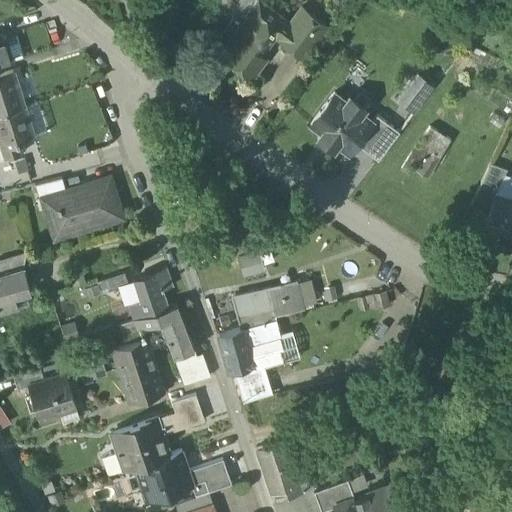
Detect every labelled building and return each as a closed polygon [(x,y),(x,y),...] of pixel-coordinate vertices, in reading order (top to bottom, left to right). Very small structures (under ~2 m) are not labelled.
[(302,5),(290,22),(260,0),(258,0),(249,12),(255,17),(248,27),(237,18),(238,17),(235,14),(219,35),(232,45),(227,52),(255,73),(266,58),(261,54),(277,33),(282,37),(283,37),(306,54),(328,25),(302,5)] [(3,37),(0,37),(0,66),(11,63),(3,37)] [(14,71),(0,74),(0,114),(25,106),(14,71)] [(416,72),(396,98),(414,111),(433,84),(416,72)] [(366,108),(348,95),(345,100),(334,92),(310,123),(321,131),(317,136),(335,149),(338,145),(349,152),(356,143),(373,121),(372,120),(362,113),(366,108)] [(25,106),(0,114),(0,158),(22,153),(20,143),(35,138),(25,106)] [(373,121),(356,143),(378,160),(400,131),(377,114),(372,120),(373,121)] [(430,124),(420,140),(421,141),(441,155),(450,139),(430,124)] [(441,155),(421,141),(403,167),(409,171),(413,166),(427,176),(441,155)] [(505,175),(489,167),(476,195),(492,201),(493,195),(494,195),(503,179),(505,175)] [(61,178),(35,184),(41,200),(57,195),(66,192),(61,178)] [(66,192),(57,195),(60,207),(59,207),(61,211),(68,233),(125,215),(119,194),(115,195),(110,179),(66,192)] [(511,181),(508,180),(507,180),(503,179),(494,195),(493,195),(492,201),(485,226),(511,233),(511,181)] [(240,275),(264,272),(261,251),(237,253),(240,275)] [(23,266),(0,272),(0,310),(17,305),(12,286),(28,282),(23,266)] [(165,268),(135,280),(142,300),(138,302),(143,316),(167,307),(161,291),(173,286),(165,268)] [(124,272),(97,281),(101,293),(128,285),(124,272)] [(275,318),(275,316),(304,308),(297,281),(234,298),(242,328),(243,329),(275,320),(275,318)] [(143,316),(135,318),(139,328),(161,321),(167,338),(174,356),(186,352),(179,334),(187,331),(176,303),(167,307),(143,316)] [(275,320),(243,329),(242,328),(219,335),(229,372),(234,371),(253,365),(248,345),(280,336),(275,318),(275,320)] [(161,380),(148,346),(167,338),(161,321),(139,328),(143,338),(126,344),(136,373),(143,390),(143,391),(163,385),(161,380)] [(280,336),(248,345),(253,365),(234,371),(235,374),(263,366),(264,366),(286,360),(280,336)] [(126,344),(113,349),(124,377),(136,373),(126,344)] [(82,381),(107,374),(99,349),(75,356),(82,381)] [(196,357),(193,349),(186,352),(174,356),(184,385),(210,377),(202,355),(196,357)] [(263,366),(235,374),(239,388),(268,379),(264,366),(263,366)] [(40,368),(14,377),(18,389),(28,386),(28,385),(44,379),(40,368)] [(44,379),(28,385),(28,386),(38,418),(76,406),(66,372),(44,379)] [(136,373),(124,377),(130,395),(143,390),(136,373)] [(268,379),(239,388),(243,402),(272,393),(268,379)] [(163,385),(143,391),(145,397),(165,391),(163,385)] [(143,390),(130,395),(132,401),(145,397),(143,391),(143,390)] [(196,394),(171,401),(180,428),(205,420),(196,394)] [(158,418),(111,434),(123,470),(134,466),(170,454),(170,453),(158,418)] [(285,441),(259,450),(272,489),(298,480),(296,472),(285,441)] [(181,449),(170,453),(170,454),(134,466),(146,500),(192,485),(193,484),(181,449)] [(356,452),(326,465),(331,475),(361,462),(356,452)] [(222,459),(200,467),(204,480),(208,491),(231,484),(222,459)] [(298,480),(272,489),(274,495),(286,491),(288,497),(313,489),(307,469),(296,472),(298,480)] [(193,484),(192,485),(196,496),(208,491),(204,480),(193,484)] [(348,480),(314,492),(321,511),(322,511),(339,506),(339,505),(355,499),(348,480)] [(355,499),(339,505),(339,506),(341,511),(395,511),(387,487),(355,499)] [(215,511),(212,503),(185,511),(215,511)]
